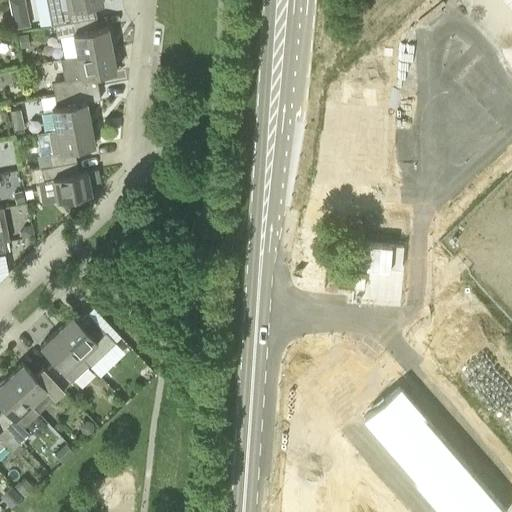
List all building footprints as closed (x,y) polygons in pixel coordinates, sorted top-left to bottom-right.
[(46,0),(52,25),(55,24),(96,16),(94,5),(102,3),(101,0),(46,0)] [(27,15),(11,18),(13,28),(29,25),(27,15)] [(77,55),(111,48),(107,26),(98,28),(96,16),(55,24),(57,36),(72,33),(77,55)] [(29,46),(27,32),(18,34),(20,48),(29,46)] [(54,93),(97,85),(95,74),(115,71),(111,48),(77,55),(60,58),(64,79),(52,82),(54,93)] [(55,130),(90,123),(86,102),(100,99),(97,85),(54,93),(54,95),(40,97),(43,111),(51,109),(52,111),(40,113),(44,131),(49,131),(55,130)] [(10,111),(11,117),(21,115),(20,109),(10,111)] [(53,152),(48,153),(50,166),(76,161),(74,149),(94,145),(90,123),(55,130),(49,131),(53,152)] [(50,166),(41,167),(43,178),(52,176),(52,177),(56,200),(91,194),(89,183),(99,181),(97,169),(78,172),(76,161),(50,166)] [(25,200),(21,190),(13,193),(16,203),(25,200)] [(32,234),(30,224),(23,225),(20,230),(21,237),(32,234)] [(73,315),(56,330),(88,364),(89,365),(114,342),(105,332),(87,313),(78,321),(73,315)] [(88,364),(56,330),(40,346),(54,361),(46,369),(62,387),(71,379),(88,364)] [(23,362),(6,378),(30,403),(46,387),(54,395),(62,387),(46,369),(37,377),(23,362)] [(38,412),(30,403),(6,378),(0,383),(0,404),(4,408),(0,412),(0,421),(19,441),(28,433),(23,427),(38,412)] [(94,425),(92,421),(87,419),(82,421),(81,426),(83,431),(88,432),(92,430),(94,425)] [(19,441),(0,421),(0,447),(5,443),(10,449),(19,441)] [(74,451),(65,442),(54,452),(63,461),(74,451)] [(33,486),(24,476),(14,485),(23,496),(33,486)] [(22,497),(13,487),(2,498),(11,507),(22,497)]
